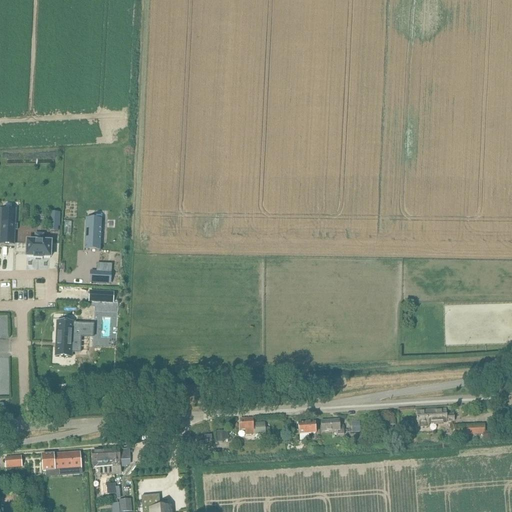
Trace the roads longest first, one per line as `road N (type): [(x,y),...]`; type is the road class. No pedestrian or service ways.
road 1 (track): [(230,291),(511,290)]
road 2 (tertiary): [(110,422),(343,407)]
road 3 (unclassified): [(343,407),(511,376)]
road 4 (tertiary): [(343,407),(511,397)]
road 5 (residential): [(24,427),(21,306)]
